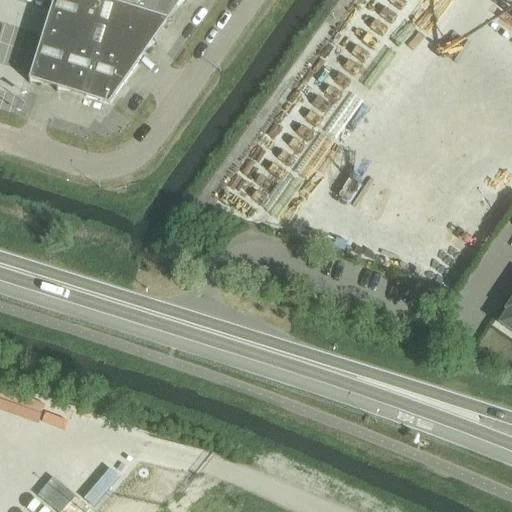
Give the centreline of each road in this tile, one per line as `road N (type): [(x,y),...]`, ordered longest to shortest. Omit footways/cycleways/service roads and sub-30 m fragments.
road 1 (primary): [(0,267),(356,378)]
road 2 (unclassified): [(0,142),(91,171),(135,160),(247,0)]
road 3 (primary): [(356,378),(414,415),(511,454)]
road 4 (primary): [(511,419),(426,390),(356,378)]
